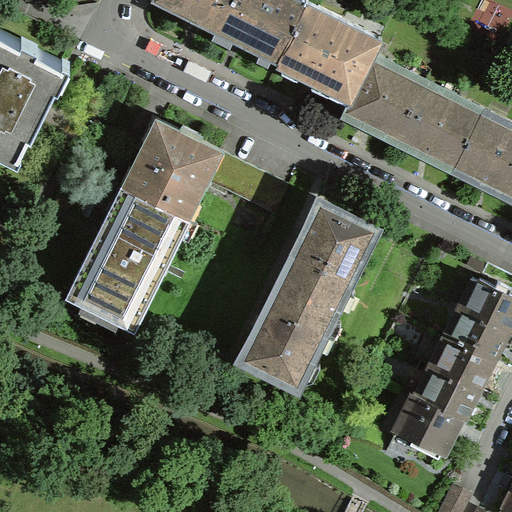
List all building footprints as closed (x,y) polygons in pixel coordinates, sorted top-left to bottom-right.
[(154,0),(171,9),(213,29),(227,0),(154,0)] [(304,2),(299,0),(227,0),(213,29),(233,39),(275,60),(304,2)] [(297,71),(348,97),(369,56),(377,38),(304,2),(275,60),(297,71)] [(0,143),(12,150),(12,151),(14,152),(25,132),(27,133),(34,120),(52,84),(49,83),(58,65),(59,66),(61,63),(0,33),(0,143)] [(421,82),(369,56),(348,97),(341,111),(365,123),(394,137),(421,82)] [(479,111),(421,82),(394,137),(410,145),(452,166),(479,111)] [(468,176),(508,196),(511,188),(511,125),(480,109),(479,111),(452,166),(451,167),(468,176)] [(134,171),(126,188),(183,216),(184,217),(192,200),(194,201),(204,180),(272,214),(286,185),(157,120),(138,159),(132,170),(134,171)] [(131,329),(178,235),(174,233),(183,216),(126,188),(125,187),(112,215),(106,212),(79,266),(65,296),(131,329)] [(290,253),(292,254),(347,281),(348,282),(375,228),(316,199),(299,235),(290,253)] [(0,229),(0,264),(14,236),(0,229)] [(347,281),(292,254),(275,288),(266,306),(321,333),(347,281)] [(511,322),(511,296),(507,294),(509,290),(495,283),(493,287),(477,280),(463,309),(508,331),(511,322)] [(321,333),(266,306),(250,339),(240,359),(294,386),(321,333)] [(463,309),(448,338),(493,360),(498,350),(508,331),(463,309)] [(483,380),(493,360),(448,338),(433,368),(478,390),(483,380)] [(433,368),(418,398),(459,418),(463,420),(469,408),(478,390),(433,368)] [(439,453),(441,454),(447,443),(459,418),(418,398),(410,394),(392,430),(421,444),(417,451),(435,460),(439,453)] [(511,511),(511,483),(505,498),(497,511),(511,511)] [(458,511),(468,494),(452,486),(438,511),(458,511)]
